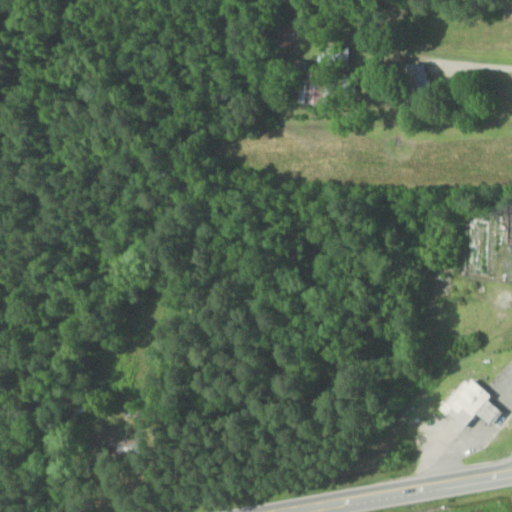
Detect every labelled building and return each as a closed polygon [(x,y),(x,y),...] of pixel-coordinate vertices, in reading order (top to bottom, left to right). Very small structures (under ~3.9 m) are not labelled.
[(281,48),(281,24),(268,24),(268,48),(281,48)] [(347,67),(347,46),(320,46),(320,67),(347,67)] [(403,64),(403,99),(425,99),(425,64),(403,64)] [(296,79),(295,104),(331,105),(332,74),(305,73),(305,80),(296,79)] [(503,244),(511,244),(511,211),(503,211),(503,244)] [(490,273),(490,213),(471,213),(471,273),(490,273)] [(503,408),(464,377),(438,410),(462,428),(471,416),(487,429),(503,408)]
